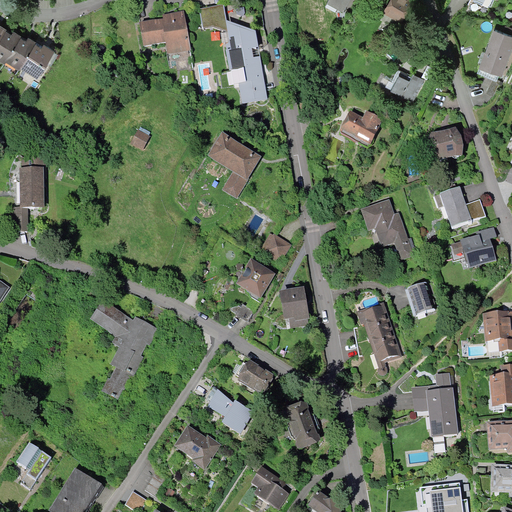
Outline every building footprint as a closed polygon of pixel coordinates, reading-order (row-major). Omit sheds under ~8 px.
[(350,0),(326,0),(325,3),(343,13),(350,0)] [(222,7),(196,13),(200,30),(212,29),(224,34),(226,51),(223,52),(231,91),(237,90),(242,106),(267,100),(253,35),(225,24),(222,7)] [(160,21),(136,25),(140,49),(164,45),(166,54),(187,51),(180,13),(159,17),(160,21)] [(2,31),(0,29),(0,62),(3,64),(4,62),(18,70),(19,68),(35,78),(52,50),(34,39),(33,42),(19,33),(17,36),(4,29),(2,31)] [(511,43),(511,36),(490,29),(476,68),(501,76),(511,43)] [(417,84),(397,75),(390,90),(411,99),(417,84)] [(360,120),(345,113),(336,133),(368,148),(380,123),(362,115),(360,120)] [(455,128),(425,135),(432,161),(464,154),(464,143),(462,134),(455,128)] [(148,138),(137,132),(129,145),(141,151),(148,138)] [(260,161),(218,136),(204,159),(231,176),(222,190),(237,199),(260,161)] [(20,171),(14,171),(16,209),(8,209),(9,234),(28,233),(27,209),(41,209),(40,181),(44,181),(43,159),(19,160),(20,171)] [(459,188),(436,195),(448,230),(486,217),(481,202),(466,207),(459,188)] [(390,200),(358,211),(365,231),(371,229),(378,249),(393,244),(400,264),(417,258),(411,240),(407,241),(398,213),(395,215),(390,200)] [(491,228),(454,241),(465,270),(492,260),(485,240),(494,236),(491,228)] [(291,246),(271,234),(260,252),(281,264),(291,246)] [(272,275),(247,261),(233,286),(258,300),(272,275)] [(426,284),(406,290),(414,317),(434,311),(426,284)] [(301,288),(274,294),(280,323),(288,321),(290,329),(309,325),(301,288)] [(156,333),(99,302),(89,321),(115,337),(111,343),(119,350),(109,367),(114,369),(105,384),(125,394),(156,333)] [(384,306),(359,314),(375,364),(400,356),(384,306)] [(511,330),(511,315),(482,317),(485,343),(497,342),(498,353),(511,352),(511,330)] [(267,372),(244,362),(234,383),(257,393),(267,372)] [(500,375),(489,377),(493,409),(511,407),(511,367),(500,368),(500,375)] [(435,388),(408,391),(412,416),(425,414),(428,440),(457,436),(449,375),(433,377),(435,388)] [(254,414),(216,394),(207,411),(221,418),(217,426),(241,439),(254,414)] [(302,403),(279,412),(295,453),(318,444),(302,403)] [(511,421),(484,425),(488,455),(511,451),(511,421)] [(205,439),(186,428),(173,449),(192,461),(190,464),(205,473),(221,446),(206,437),(205,439)] [(30,444),(17,463),(28,470),(20,483),(31,489),(51,458),(30,444)] [(511,466),(489,466),(489,493),(508,493),(508,500),(511,499),(511,466)] [(279,511),(293,489),(260,468),(249,486),(267,497),(264,503),(278,511),(279,511)] [(84,511),(99,488),(72,471),(46,511),(84,511)] [(464,511),(461,483),(420,487),(422,511),(464,511)] [(138,511),(147,500),(133,491),(124,506),(133,511),(138,511)] [(339,511),(337,502),(314,493),(305,508),(310,511),(339,511)]
